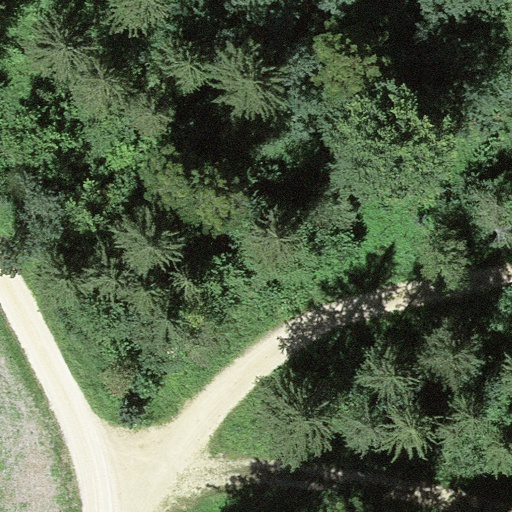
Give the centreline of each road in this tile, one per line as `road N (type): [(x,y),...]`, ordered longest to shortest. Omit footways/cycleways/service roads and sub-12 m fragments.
road 1 (track): [(511,511),(282,466),(105,510),(218,390),(334,324),(511,268)]
road 2 (track): [(104,511),(0,304)]
